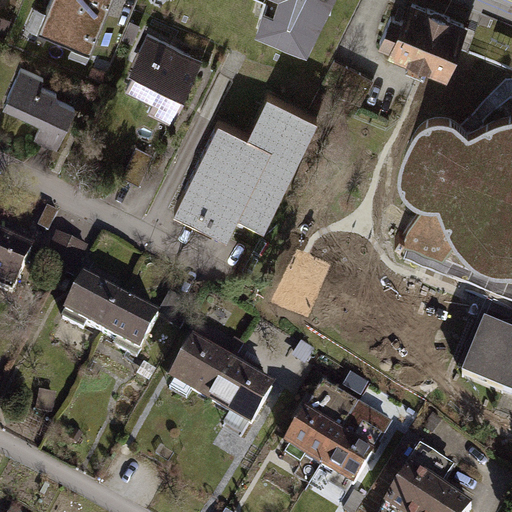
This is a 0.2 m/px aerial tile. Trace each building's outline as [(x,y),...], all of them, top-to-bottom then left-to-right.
[(111,0),(49,0),(38,28),(91,49),(111,0)] [(332,0),(269,0),(267,9),(265,8),(258,27),(284,38),(285,35),(308,44),(327,5),(331,5),(332,0)] [(392,47),(446,70),(465,24),(450,18),(451,17),(428,7),(427,9),(413,3),(406,20),(392,15),(381,41),(392,46),(392,47)] [(13,22),(0,16),(0,35),(6,38),(13,22)] [(207,59),(151,32),(126,84),(160,101),(154,115),(174,125),(207,59)] [(374,79),(334,59),(321,85),(360,105),(374,79)] [(44,125),(38,139),(60,149),(78,108),(59,100),(61,94),(43,86),(47,78),(23,68),(5,109),(44,125)] [(266,224),(318,119),(274,97),(253,138),(221,122),(178,210),(227,234),(238,211),(266,224)] [(478,128),(468,132),(462,125),(457,121),(450,118),(444,117),(438,117),(432,118),(425,122),(419,127),(414,135),(409,146),(406,153),(402,165),(403,178),(406,184),(410,189),(415,193),(421,196),(430,199),(412,223),(404,234),(400,240),(399,241),(410,246),(443,260),(459,239),(476,258),(480,260),(476,270),(483,273),(489,275),(494,265),(499,266),(504,265),(504,269),(511,268),(511,116),(511,117),(489,123),(478,128)] [(154,156),(136,147),(122,176),(139,185),(154,156)] [(90,249),(58,233),(44,261),(76,277),(90,249)] [(0,288),(16,296),(36,252),(0,235),(0,288)] [(67,320),(105,339),(125,299),(87,280),(67,320)] [(105,339),(143,358),(163,318),(125,299),(105,339)] [(511,334),(485,323),(474,350),(463,377),(511,397),(511,334)] [(172,383),(211,406),(236,365),(197,342),(172,383)] [(307,368),(316,354),(303,345),(294,360),(307,368)] [(211,406),(253,431),(278,390),(236,365),(211,406)] [(287,445),(321,465),(358,405),(323,384),(287,445)] [(59,395),(42,393),(40,412),(56,414),(59,395)] [(321,465),(354,485),(391,425),(358,405),(321,465)] [(428,445),(384,511),(473,511),(475,510),(446,491),(461,467),(428,445)]
